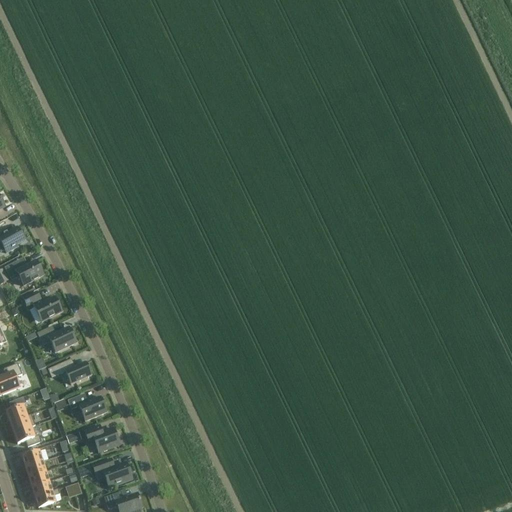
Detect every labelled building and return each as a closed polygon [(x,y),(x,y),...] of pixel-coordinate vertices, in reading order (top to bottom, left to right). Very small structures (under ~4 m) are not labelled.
[(0,251),(0,253),(4,251),(6,254),(17,248),(16,246),(24,242),(17,229),(4,236),(2,234),(0,235),(0,234),(0,251)] [(23,287),(43,277),(35,263),(23,269),(20,262),(5,269),(11,282),(18,278),(23,287)] [(40,301),(36,293),(23,300),(26,307),(32,305),(34,309),(41,324),(61,314),(58,307),(58,305),(57,301),(55,301),(54,299),(41,305),(39,301),(40,301)] [(55,354),(76,344),(69,329),(55,335),(52,328),(37,335),(43,347),(50,343),(55,354)] [(91,377),(85,364),(74,368),(71,361),(48,371),(52,379),(65,373),(71,386),(91,377)] [(6,377),(0,379),(0,397),(19,390),(15,380),(22,377),(18,366),(4,372),(6,377)] [(54,398),(57,407),(67,404),(64,395),(54,398)] [(85,423),(106,414),(100,398),(87,403),(84,396),(68,402),(71,411),(79,407),(85,423)] [(23,399),(9,404),(11,410),(25,405),(23,399)] [(23,408),(6,414),(10,425),(27,418),(26,418),(23,408)] [(27,418),(10,425),(13,435),(30,428),(30,429),(35,427),(31,416),(26,418),(27,418)] [(98,454),(119,446),(117,439),(118,438),(115,432),(114,432),(113,430),(102,434),(99,427),(84,433),(89,446),(94,444),(98,454)] [(30,428),(13,435),(17,445),(25,442),(28,448),(41,444),(39,437),(34,439),(30,429),(30,428)] [(62,454),(68,452),(66,443),(59,445),(62,454)] [(39,452),(22,458),(25,468),(42,463),(39,452)] [(70,455),(64,457),(66,463),(72,461),(70,455)] [(111,460),(92,467),(97,482),(105,479),(108,489),(132,480),(126,464),(114,469),(111,460)] [(42,463),(25,468),(28,478),(46,473),(42,463)] [(90,472),(89,467),(78,471),(81,479),(90,476),(89,473),(90,472)] [(46,473),(28,478),(31,488),(49,483),(46,473)] [(49,483),(31,488),(35,498),(52,493),(49,483)] [(72,487),(65,489),(68,498),(75,495),(72,487)] [(52,493),(35,498),(38,509),(55,504),(54,498),(59,496),(58,491),(52,493)] [(141,511),(140,510),(142,509),(137,495),(123,500),(121,493),(104,499),(108,511),(117,508),(118,511),(141,511)]
